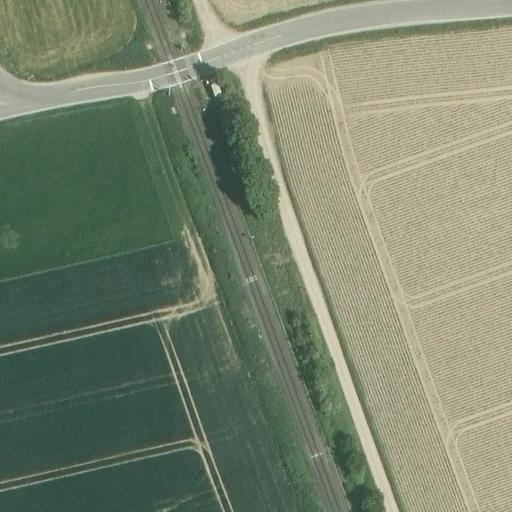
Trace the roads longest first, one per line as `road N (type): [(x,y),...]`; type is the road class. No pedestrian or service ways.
road 1 (unclassified): [(0,110),(389,26),(511,17)]
road 2 (track): [(391,511),(306,280),(240,54)]
